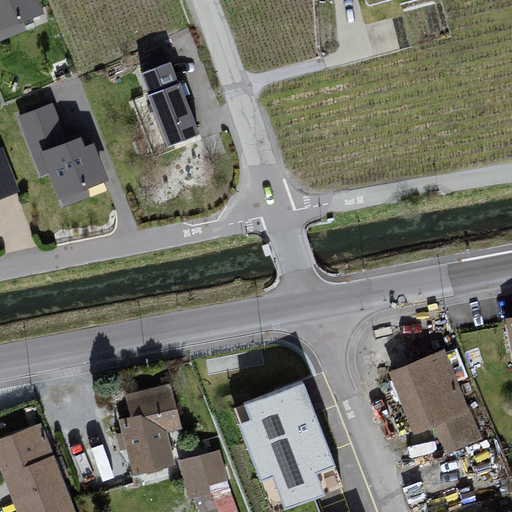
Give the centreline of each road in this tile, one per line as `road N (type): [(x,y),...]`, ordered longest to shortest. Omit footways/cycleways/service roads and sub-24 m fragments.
road 1 (secondary): [(0,362),(308,305)]
road 2 (residential): [(281,213),(0,272)]
road 3 (residential): [(511,172),(281,213)]
road 4 (residential): [(281,213),(205,0)]
road 5 (residential): [(393,511),(317,304)]
road 6 (secondary): [(317,304),(511,267)]
